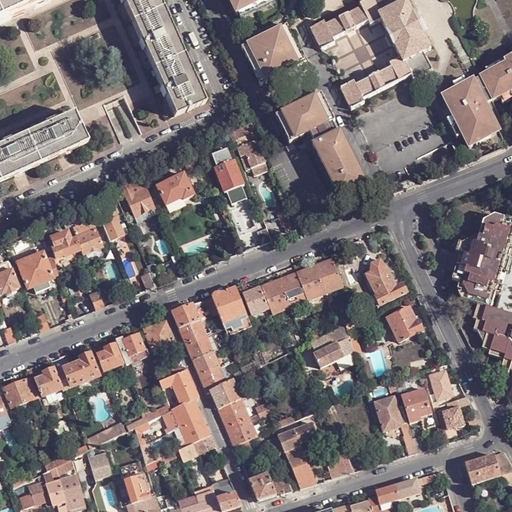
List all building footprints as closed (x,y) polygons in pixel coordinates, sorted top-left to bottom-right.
[(0,0),(0,20),(0,21),(38,4),(36,0),(0,0)] [(121,0),(132,23),(159,11),(153,0),(121,0)] [(230,0),(233,4),(236,2),(241,12),(238,14),(239,16),(241,15),(271,0),(230,0)] [(277,3),(275,0),(271,0),(241,15),(243,19),(277,3)] [(323,51),(324,50),(336,44),(334,40),(345,35),(346,35),(358,29),(358,28),(370,22),(371,26),(383,21),(388,32),(388,33),(395,47),(401,58),(390,64),(392,68),(380,73),(368,79),(356,85),(355,82),(343,88),(341,89),(352,110),(365,103),(364,100),(371,96),(413,76),(415,81),(435,71),(426,54),(433,50),(427,37),(427,36),(425,32),(423,29),(420,22),(418,19),(416,14),(415,15),(408,2),(400,5),(397,0),(369,0),(361,5),(362,8),(327,25),(326,23),(312,30),(323,51)] [(236,15),(238,14),(241,12),(236,2),(233,4),(231,4),(236,15)] [(182,63),(159,11),(132,23),(174,117),(201,105),(182,63)] [(307,63),(289,25),(243,48),(262,86),(280,76),(279,73),(287,69),(288,72),(307,63)] [(488,75),(481,79),(493,103),(500,99),(511,93),(511,60),(510,61),(509,64),(510,65),(508,66),(507,65),(488,75)] [(485,70),(488,75),(507,65),(504,60),(503,60),(485,70)] [(493,103),(481,79),(477,81),(474,82),(486,106),(489,104),(493,103)] [(456,91),(467,85),(464,80),(453,86),(456,91)] [(486,106),(474,82),(467,85),(456,91),(443,98),(453,118),(463,137),(469,150),(491,139),(491,138),(488,132),(497,127),(486,106)] [(511,93),(500,99),(502,103),(511,97),(511,93)] [(338,197),(366,184),(343,136),(336,139),(330,126),(336,123),(322,95),(321,95),(277,118),(290,145),(310,135),(317,149),(315,150),(338,197)] [(0,151),(0,183),(19,175),(65,154),(86,144),(74,118),(0,151)] [(463,137),(453,118),(447,121),(457,140),(463,137)] [(257,142),(259,141),(252,124),(247,126),(235,132),(230,135),(233,144),(237,143),(240,148),(257,142)] [(499,133),(497,127),(488,132),(491,138),(499,133)] [(254,176),(268,171),(257,142),(240,148),(238,149),(247,171),(251,169),(254,176)] [(243,187),(245,186),(235,161),(233,162),(228,150),(212,155),(217,168),(216,169),(225,194),(227,193),(232,205),(247,199),(243,187)] [(196,153),(196,152),(182,159),(187,168),(194,165),(194,166),(201,163),(200,162),(201,162),(199,157),(196,153)] [(157,188),(167,207),(183,199),(184,201),(195,196),(184,175),(157,188)] [(122,189),(135,218),(155,209),(142,180),(138,181),(140,186),(141,185),(143,191),(133,195),(129,186),(122,189)] [(400,193),(414,187),(412,180),(398,186),(400,193)] [(390,186),(394,195),(398,193),(400,193),(398,186),(397,184),(390,186)] [(108,196),(93,204),(95,207),(110,201),(108,196)] [(93,204),(86,208),(89,214),(96,210),(95,207),(93,204)] [(137,223),(158,214),(155,209),(135,218),(137,223)] [(99,218),(110,242),(124,236),(114,212),(113,212),(99,218)] [(67,217),(70,223),(77,219),(74,214),(67,217)] [(511,226),(510,226),(504,224),(505,219),(495,216),(484,222),(480,233),(484,234),(482,239),(479,237),(476,237),(463,244),(465,253),(461,267),(456,266),(454,274),(453,280),(460,283),(458,290),(462,291),(461,294),(459,294),(462,300),(478,305),(481,305),(491,309),(496,294),(501,295),(503,288),(502,287),(506,273),(508,274),(511,260),(511,259),(509,259),(511,248),(511,226)] [(60,231),(72,227),(70,223),(67,217),(56,223),(60,231)] [(294,229),(289,217),(282,220),(287,232),(294,229)] [(294,225),(297,232),(305,229),(302,222),(294,225)] [(76,237),(84,255),(104,247),(96,229),(76,237)] [(263,246),(273,242),(267,229),(258,233),(263,246)] [(48,251),(52,261),(57,259),(65,256),(65,257),(79,251),(74,240),(71,241),(67,233),(51,239),(52,241),(54,245),(55,248),(48,251)] [(456,252),(460,254),(456,266),(461,267),(465,253),(463,244),(459,242),(456,252)] [(31,252),(34,257),(43,254),(41,248),(31,252)] [(496,294),(491,309),(499,311),(502,310),(504,313),(511,315),(511,248),(509,259),(511,259),(511,260),(508,274),(506,273),(502,287),(503,288),(501,295),(496,294)] [(460,254),(456,252),(454,252),(448,272),(454,274),(456,266),(460,254)] [(53,277),(58,275),(52,261),(48,263),(44,253),(43,254),(34,257),(18,264),(28,289),(34,286),(37,293),(51,288),(49,280),(54,278),(53,277)] [(333,260),(315,267),(323,287),(337,282),(340,289),(343,287),(333,260)] [(376,297),(381,306),(408,293),(403,284),(397,287),(387,266),(385,266),(383,261),(381,260),(372,265),(371,273),(367,276),(370,282),(373,288),(377,296),(376,297)] [(0,267),(0,293),(2,297),(6,295),(8,298),(15,295),(14,292),(20,289),(12,271),(11,271),(8,264),(0,267)] [(298,274),(309,301),(312,299),(309,293),(323,287),(315,267),(298,274)] [(157,287),(165,284),(158,270),(150,273),(157,287)] [(149,291),(157,287),(150,273),(142,277),(149,291)] [(305,302),(309,301),(298,274),(281,280),(289,300),(303,295),(305,302)] [(281,280),(263,287),(275,317),(278,316),(277,313),(275,306),(289,300),(281,280)] [(337,282),(323,287),(326,294),(340,289),(337,282)] [(378,307),(381,306),(376,297),(377,296),(373,288),(370,282),(366,283),(378,307)] [(309,293),(312,299),(326,294),(323,287),(309,293)] [(252,316),(269,309),(261,288),(244,295),(252,316)] [(227,332),(228,336),(252,327),(236,289),(213,298),(220,313),(226,329),(227,332)] [(98,311),(106,308),(99,292),(91,295),(98,311)] [(289,300),(292,308),(305,302),(303,295),(289,300)] [(213,316),(220,313),(213,298),(207,300),(213,316)] [(277,313),(292,308),(289,300),(275,306),(277,313)] [(173,313),(180,329),(201,321),(197,312),(194,305),(173,313)] [(491,309),(481,305),(477,321),(474,330),(478,332),(488,335),(484,344),(483,348),(490,351),(506,356),(504,360),(502,368),(510,370),(511,371),(511,315),(504,313),(502,310),(499,311),(491,309)] [(410,308),(388,319),(399,343),(423,331),(419,321),(417,322),(410,308)] [(197,312),(201,321),(205,319),(202,309),(197,312)] [(41,333),(50,329),(44,316),(36,320),(38,326),(41,333)] [(338,325),(339,328),(346,325),(353,322),(356,320),(355,316),(347,320),(338,325)] [(201,321),(207,337),(210,336),(214,334),(207,319),(205,319),(201,321)] [(180,329),(187,346),(207,337),(201,321),(180,329)] [(353,322),(346,325),(348,332),(355,329),(353,322)] [(176,344),(167,323),(147,331),(155,353),(176,344)] [(316,341),(311,343),(317,355),(315,356),(322,370),(354,353),(351,344),(349,336),(348,332),(346,325),(339,328),(323,337),(316,341)] [(322,333),(323,337),(339,328),(338,325),(333,327),(322,333)] [(33,336),(41,333),(38,326),(31,329),(33,336)] [(13,332),(12,327),(5,330),(11,345),(18,342),(13,332)] [(18,342),(25,339),(25,337),(22,332),(21,333),(20,329),(13,332),(18,342)] [(214,334),(215,337),(227,332),(226,329),(214,334)] [(356,332),(349,336),(351,344),(358,341),(356,332)] [(488,335),(478,332),(484,344),(488,335)] [(122,334),(116,336),(119,344),(127,364),(128,366),(132,364),(134,368),(142,364),(141,361),(151,356),(149,350),(146,351),(140,336),(125,342),(122,334)] [(207,337),(214,352),(220,350),(215,337),(214,334),(210,336),(207,337)] [(187,346),(194,361),(214,352),(207,337),(187,346)] [(290,353),(295,351),(307,345),(305,341),(288,349),(290,353)] [(354,353),(355,356),(362,353),(358,341),(351,344),(354,353)] [(107,353),(93,358),(97,369),(98,369),(105,366),(107,372),(103,373),(106,381),(120,375),(118,368),(127,364),(119,344),(106,349),(107,353)] [(267,365),(290,353),(288,349),(287,348),(265,359),(267,365)] [(253,371),(267,365),(265,359),(262,351),(246,357),(247,360),(240,363),(245,375),(253,371)] [(506,356),(490,351),(490,355),(504,360),(506,356)] [(194,361),(201,378),(221,368),(214,352),(194,361)] [(57,373),(63,390),(64,391),(66,390),(66,391),(83,384),(91,381),(101,377),(98,369),(97,369),(93,358),(92,355),(81,360),(82,363),(57,373)] [(228,384),(234,381),(230,371),(234,369),(231,363),(221,368),(226,379),(228,384)] [(181,365),(158,375),(161,383),(188,372),(186,368),(181,365)] [(105,366),(98,369),(100,375),(103,373),(107,372),(105,366)] [(36,367),(29,370),(33,382),(37,380),(44,398),(63,390),(57,373),(55,370),(44,374),(45,378),(40,379),(36,367)] [(208,394),(212,392),(211,392),(228,384),(226,379),(221,368),(201,378),(208,394)] [(242,384),(255,377),(256,377),(253,371),(245,375),(239,378),(242,384)] [(161,383),(164,390),(174,385),(183,406),(196,400),(200,399),(188,372),(161,383)] [(435,394),(430,396),(434,408),(440,406),(439,402),(453,397),(450,387),(448,387),(444,373),(446,373),(446,372),(430,376),(435,394)] [(234,381),(238,389),(244,386),(242,384),(239,378),(234,381)] [(5,389),(12,409),(35,400),(27,381),(5,389)] [(212,392),(219,410),(242,400),(238,389),(234,381),(228,384),(211,392),(212,392)] [(402,397),(410,424),(421,421),(420,418),(432,415),(424,390),(402,397)] [(0,429),(12,425),(8,417),(0,394),(0,429)] [(147,416),(148,417),(150,422),(169,413),(173,412),(167,398),(163,400),(165,407),(147,416)] [(403,436),(409,456),(416,454),(412,439),(402,407),(398,409),(394,398),(389,399),(381,401),(375,403),(384,432),(386,432),(401,427),(403,432),(404,436),(403,436)] [(470,404),(466,398),(448,404),(450,409),(438,413),(443,433),(465,426),(459,407),(470,404)] [(196,400),(183,406),(174,411),(180,426),(182,430),(204,420),(196,400)] [(219,410),(228,429),(250,418),(242,400),(219,410)] [(260,414),(269,410),(266,403),(257,407),(260,414)] [(321,412),(318,413),(321,420),(325,419),(331,417),(328,409),(321,412)] [(262,420),(272,415),(269,410),(260,414),(259,414),(262,420)] [(174,411),(173,412),(169,413),(175,427),(175,428),(180,426),(174,411)] [(128,427),(130,432),(136,429),(141,427),(150,422),(148,417),(128,427)] [(331,417),(325,419),(334,439),(340,437),(331,417)] [(235,446),(249,441),(258,437),(250,418),(228,429),(235,446)] [(211,436),(204,420),(182,430),(189,446),(195,443),(211,436)] [(294,432),(299,444),(318,437),(316,431),(320,429),(317,422),(294,432)] [(123,423),(87,441),(88,444),(91,451),(127,434),(123,423)] [(175,428),(175,427),(167,431),(169,435),(182,430),(180,426),(175,428)] [(141,427),(136,429),(137,434),(140,443),(146,441),(141,427)] [(301,490),(317,485),(299,444),(294,432),(267,442),(270,450),(273,457),(285,453),(301,490)] [(217,448),(211,436),(195,443),(200,455),(217,448)] [(412,439),(416,454),(424,452),(419,437),(412,439)] [(235,446),(238,454),(252,448),(249,441),(235,446)] [(195,443),(189,446),(179,450),(181,456),(183,462),(200,455),(195,443)] [(88,444),(64,457),(66,464),(73,460),(91,451),(88,444)] [(148,449),(143,452),(147,465),(153,463),(150,456),(148,449)] [(168,449),(150,456),(153,463),(161,459),(163,458),(171,454),(168,449)] [(181,456),(179,450),(171,454),(163,458),(165,463),(181,456)] [(326,459),(332,480),(335,479),(355,473),(350,462),(346,452),(326,459)] [(465,465),(472,486),(501,476),(511,473),(511,466),(505,452),(465,465)] [(89,459),(93,471),(110,466),(106,453),(89,459)] [(64,457),(45,466),(48,473),(58,468),(66,464),(64,457)] [(153,463),(147,465),(149,472),(165,464),(165,463),(163,458),(161,459),(153,463)] [(73,460),(66,464),(58,468),(60,476),(76,468),(73,460)] [(110,466),(93,471),(96,481),(113,475),(110,466)] [(48,473),(44,475),(45,481),(60,476),(58,468),(48,473)] [(30,473),(11,482),(14,490),(33,480),(30,473)] [(511,473),(501,476),(504,484),(511,490),(511,473)] [(259,502),(293,492),(288,478),(276,482),(273,474),(269,476),(269,475),(251,482),(259,502)] [(32,497),(18,501),(21,511),(52,501),(46,482),(45,481),(44,475),(38,477),(40,484),(29,488),(32,497)] [(78,476),(61,481),(70,510),(81,507),(79,499),(84,498),(78,476)] [(131,505),(131,506),(152,499),(145,476),(126,482),(133,505),(131,505)] [(416,488),(420,486),(424,485),(422,478),(414,481),(416,488)] [(46,482),(52,501),(54,507),(59,506),(60,511),(68,511),(70,511),(70,510),(61,481),(49,485),(48,482),(46,482)] [(377,507),(401,500),(422,493),(420,486),(416,488),(414,481),(373,493),(375,500),(377,507)] [(218,483),(212,485),(212,487),(218,500),(224,498),(220,488),(218,483)] [(237,494),(232,484),(220,488),(224,498),(237,494)] [(195,494),(196,497),(200,505),(201,511),(222,511),(218,500),(212,487),(195,494)] [(218,500),(222,511),(228,511),(243,508),(237,494),(224,498),(218,500)] [(196,497),(178,503),(179,505),(181,511),(201,511),(200,505),(196,497)] [(159,506),(157,498),(152,499),(131,506),(133,511),(156,511),(161,511),(159,506)] [(369,502),(372,511),(395,511),(401,500),(377,507),(375,500),(371,501),(369,502)] [(352,511),(372,511),(369,502),(354,507),(351,508),(352,511)]
